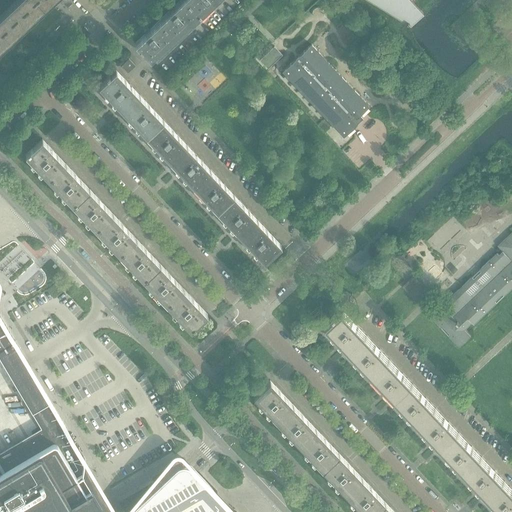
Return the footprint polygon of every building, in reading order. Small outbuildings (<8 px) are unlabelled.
[(19,0),(0,18),(0,49),(52,0),(19,0)] [(135,42),(144,52),(150,59),(212,0),(180,0),(173,7),(170,4),(166,8),(169,10),(149,29),(146,27),(142,30),(145,33),(135,42)] [(367,0),(397,18),(411,26),(424,14),(410,0),(367,0)] [(312,45),(284,71),(340,131),(348,124),(356,116),(353,113),(365,102),(312,45)] [(273,47),(260,60),(268,68),(282,55),(274,46),(273,47)] [(127,72),(135,65),(128,58),(121,65),(127,72)] [(139,94),(116,69),(110,74),(108,72),(106,75),(108,77),(99,85),(123,110),(139,94)] [(163,119),(139,94),(123,110),(146,135),(163,119)] [(186,144),(163,119),(146,135),(170,160),(186,144)] [(26,155),(49,180),(66,164),(42,139),(26,155)] [(210,169),(186,144),(170,160),(193,185),(210,169)] [(49,180),(73,205),(90,189),(66,164),(49,180)] [(234,194),(210,169),(193,185),(217,210),(234,194)] [(73,205),(96,230),(113,214),(90,189),(73,205)] [(257,220),(234,194),(217,210),(241,235),(257,220)] [(457,247),(479,227),(458,205),(437,224),(457,247)] [(96,230),(120,255),(137,239),(113,214),(96,230)] [(281,245),(257,220),(241,235),(254,249),(264,260),(281,245)] [(511,231),(497,245),(503,251),(499,254),(497,252),(480,269),(482,271),(478,275),(474,278),(472,276),(449,298),(451,300),(444,307),(439,302),(427,313),(441,328),(443,326),(450,334),(448,336),(459,347),(471,336),(465,329),(472,323),(474,324),(497,303),(495,301),(503,293),(505,295),(511,288),(511,231)] [(120,255),(144,280),(160,264),(137,239),(120,255)] [(83,250),(81,252),(87,259),(89,257),(83,250)] [(144,280),(167,305),(184,289),(160,264),(144,280)] [(402,287),(420,306),(432,295),(414,276),(402,287)] [(208,314),(184,289),(167,305),(191,330),(208,314)] [(367,335),(344,311),(338,316),(338,315),(337,314),(334,316),(336,318),(327,327),(350,351),(367,335)] [(0,348),(14,340),(0,315),(0,348)] [(390,360),(367,335),(350,351),(373,376),(390,360)] [(14,340),(0,348),(0,358),(4,365),(21,355),(22,357),(24,356),(14,340)] [(27,362),(24,356),(22,357),(21,355),(4,365),(15,382),(31,372),(30,370),(32,369),(27,362)] [(413,384),(390,360),(373,376),(396,400),(413,384)] [(31,372),(15,382),(31,410),(49,399),(46,393),(33,372),(32,369),(30,370),(31,372)] [(293,404),(270,380),(253,395),(276,420),(293,404)] [(436,408),(413,384),(396,400),(419,424),(436,408)] [(49,399),(31,410),(41,427),(45,433),(50,442),(51,442),(54,440),(65,433),(68,431),(66,428),(49,399)] [(316,428),(293,404),(276,420),(299,444),(316,428)] [(459,433),(436,408),(419,424),(442,449),(459,433)] [(0,459),(45,433),(41,427),(0,450),(0,459)] [(339,453),(316,428),(299,444),(322,468),(339,453)] [(0,490),(8,489),(9,488),(8,487),(13,484),(15,489),(6,495),(5,493),(0,496),(0,511),(107,511),(84,472),(85,462),(84,458),(68,431),(65,433),(54,440),(51,442),(50,442),(19,460),(14,451),(0,459),(0,490)] [(45,433),(14,451),(19,460),(50,442),(45,433)] [(482,457),(459,433),(442,449),(465,473),(482,457)] [(361,477),(339,453),(322,468),(345,493),(361,477)] [(505,481),(482,457),(465,473),(488,497),(505,481)] [(236,511),(235,511),(234,511),(226,503),(216,493),(217,492),(217,491),(199,472),(198,474),(190,480),(189,479),(185,474),(183,473),(178,467),(177,466),(177,465),(175,464),(125,511),(236,511)] [(373,511),(384,501),(361,477),(345,493),(363,511),(373,511)] [(511,511),(511,489),(505,481),(488,497),(501,511),(511,511)] [(0,511),(0,496),(5,493),(6,495),(15,489),(13,484),(8,487),(9,488),(8,489),(0,490),(0,511)] [(394,511),(384,501),(373,511),(394,511)]
